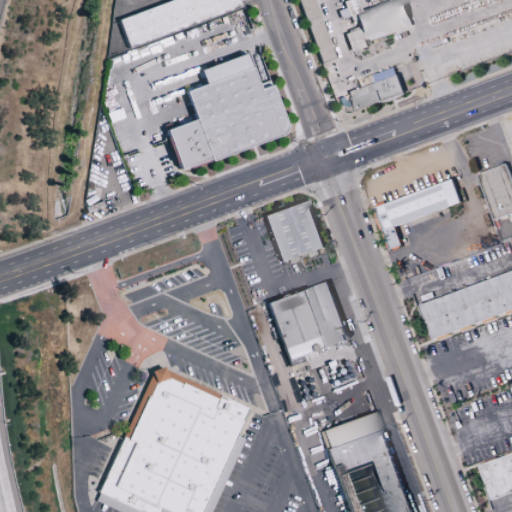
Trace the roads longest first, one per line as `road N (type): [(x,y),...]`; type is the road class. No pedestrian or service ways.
road 1 (tertiary): [(407,377),(271,0)]
road 2 (primary): [(258,186),(0,286)]
road 3 (primary): [(511,90),(394,134)]
